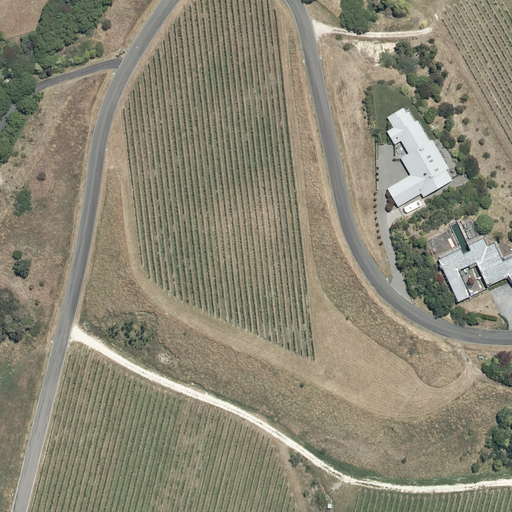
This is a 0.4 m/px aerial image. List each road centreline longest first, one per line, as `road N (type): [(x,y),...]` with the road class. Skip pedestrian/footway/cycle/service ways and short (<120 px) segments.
road 1 (unclassified): [(20,511),(84,245),(105,118),(171,0)]
road 2 (unclassified): [(294,0),(342,200),(367,266),(420,317),(446,329),(511,337)]
